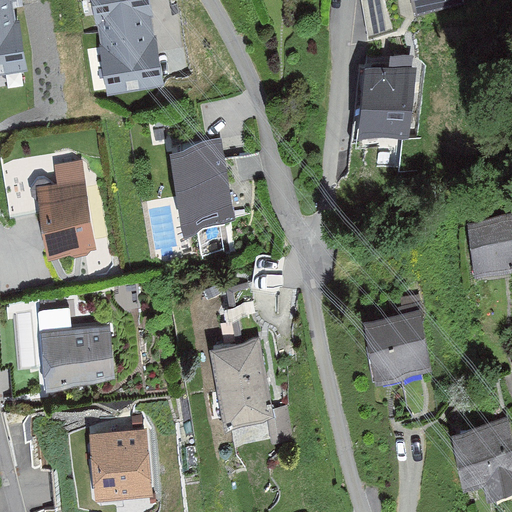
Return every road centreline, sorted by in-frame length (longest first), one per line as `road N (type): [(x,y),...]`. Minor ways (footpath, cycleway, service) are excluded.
road 1 (residential): [(311,292),(251,80),(208,0)]
road 2 (residential): [(311,292),(350,0)]
road 3 (residential): [(364,511),(311,292)]
